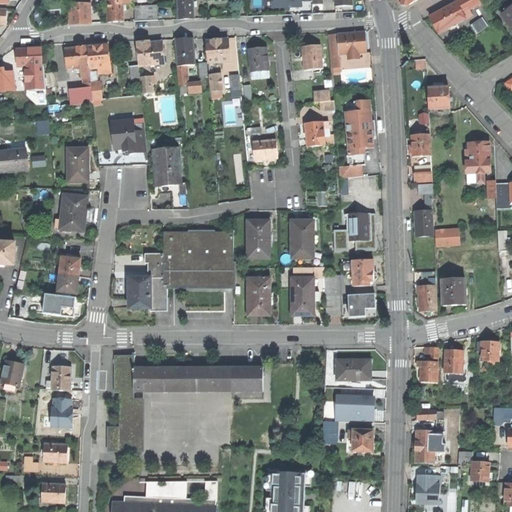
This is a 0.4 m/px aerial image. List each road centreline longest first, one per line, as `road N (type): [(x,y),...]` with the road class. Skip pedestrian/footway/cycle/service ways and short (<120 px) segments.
road 1 (residential): [(279,26),(294,171),(289,193),(190,216),(118,217)]
road 2 (tertiary): [(385,22),(399,336)]
road 3 (residential): [(95,338),(399,336)]
road 4 (residential): [(13,38),(101,28),(279,26)]
road 5 (tertiary): [(399,336),(395,511)]
road 6 (residential): [(95,338),(83,511)]
road 7 (residential): [(95,338),(106,231),(118,217)]
